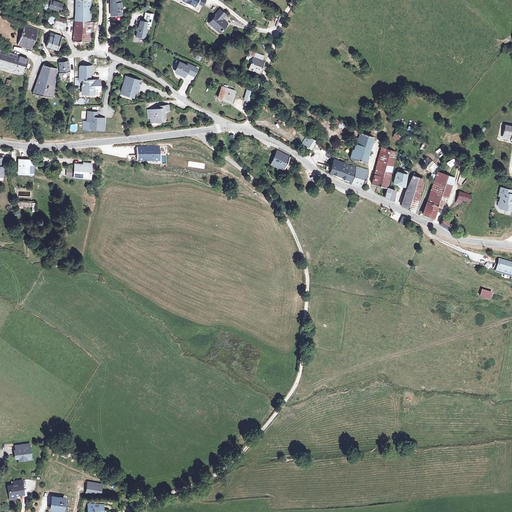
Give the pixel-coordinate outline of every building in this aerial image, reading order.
[(75,12),(75,20),(82,21),(90,21),(90,18),(90,14),(90,6),(90,0),(75,0),(75,4),(75,12)] [(61,4),(50,1),(48,7),(59,11),(61,4)] [(120,3),(110,3),(110,16),(120,15),(120,3)] [(226,14),(219,8),(214,15),(216,16),(209,23),(219,32),(226,24),(221,20),(226,14)] [(146,12),(143,21),(146,22),(146,25),(150,25),(153,13),(146,12)] [(66,20),(56,17),(54,27),(64,30),(66,20)] [(146,22),(143,21),(138,20),(137,26),(134,29),(136,30),(134,36),(144,38),(146,25),(146,22)] [(37,30),(25,26),(18,43),(30,48),(37,30)] [(90,27),(74,26),(73,41),(78,41),(78,42),(79,43),(80,44),(81,43),(82,42),(82,41),(89,42),(89,31),(89,29),(90,27)] [(57,49),(61,36),(56,34),(54,33),(53,38),(49,36),(46,46),(57,49)] [(28,59),(0,50),(0,49),(0,64),(7,67),(6,69),(22,74),(28,59)] [(261,61),(264,55),(254,52),(252,58),(261,61)] [(247,55),(244,62),(250,64),(252,58),(247,55)] [(261,61),(252,58),(250,64),(248,68),(260,72),(264,62),(261,61)] [(68,61),(59,62),(60,72),(69,71),(68,61)] [(197,68),(187,64),(186,66),(179,62),(178,65),(177,67),(175,69),(175,70),(175,72),(176,73),(177,74),(179,75),(183,77),(185,73),(193,76),(197,68)] [(56,69),(43,66),(32,94),(51,96),(56,69)] [(87,90),(92,90),(98,90),(98,81),(87,80),(87,74),(90,74),(90,66),(78,66),(78,82),(81,82),(80,94),(87,94),(87,90)] [(125,82),(123,81),(122,84),(125,85),(122,93),(132,96),(134,88),(137,89),(139,80),(127,76),(125,82)] [(235,91),(222,86),(218,97),(230,101),(235,91)] [(157,109),(145,110),(146,118),(149,118),(149,122),(157,122),(158,118),(164,118),(163,111),(168,111),(167,105),(157,106),(157,109)] [(101,124),(105,125),(106,120),(98,119),(99,114),(89,113),(88,123),(84,123),(83,131),(90,131),(90,129),(101,130),(101,124)] [(378,126),(369,123),(367,129),(372,130),(372,133),(375,134),(378,126)] [(405,141),(411,139),(412,138),(408,133),(402,136),(405,141)] [(368,165),(376,140),(365,136),(361,134),(352,160),(359,162),(358,164),(362,165),(362,163),(368,165)] [(399,144),(403,139),(396,134),(393,138),(399,144)] [(307,137),(301,145),(311,152),(317,144),(315,142),(307,137)] [(158,147),(137,147),(137,159),(158,159),(158,147)] [(371,182),(385,187),(393,160),(396,152),(382,148),(371,182)] [(287,155),(276,150),(270,165),(281,170),(287,155)] [(473,151),(465,160),(471,166),(479,157),(473,151)] [(427,156),(423,160),(426,163),(425,165),(432,171),(437,165),(427,156)] [(337,160),(331,173),(348,181),(354,181),(365,183),(368,171),(369,169),(354,164),(354,167),(337,160)] [(31,162),(17,161),(17,173),(30,174),(31,162)] [(73,170),(65,169),(65,177),(78,178),(78,177),(89,178),(90,165),(83,164),(83,166),(74,165),(73,170)] [(402,187),(406,188),(409,178),(398,174),(394,184),(398,186),(398,188),(401,190),(402,187)] [(415,174),(403,206),(416,211),(421,196),(420,196),(425,182),(418,180),(419,176),(415,174)] [(456,180),(439,175),(424,215),(434,218),(438,208),(445,210),(456,180)] [(385,187),(382,195),(391,199),(394,191),(385,187)] [(471,194),(459,190),(456,201),(460,203),(462,198),(469,200),(471,194)] [(511,192),(502,190),(499,198),(501,198),(499,205),(499,207),(499,208),(500,209),(501,211),(511,214),(511,210),(511,192)] [(445,219),(444,223),(454,228),(456,224),(445,219)] [(499,262),(496,261),(494,266),(497,266),(496,269),(511,273),(511,272),(511,261),(500,258),(499,262)] [(28,446),(14,447),(15,460),(18,460),(18,463),(25,462),(25,459),(30,459),(30,450),(28,450),(28,446)] [(13,486),(7,487),(8,497),(22,495),(20,484),(13,486)] [(103,487),(89,485),(88,493),(102,495),(103,487)] [(137,503),(139,499),(129,494),(127,498),(137,503)] [(63,499),(51,497),(49,510),(61,511),(63,499)] [(126,511),(129,507),(121,503),(118,508),(125,511),(126,511)]
